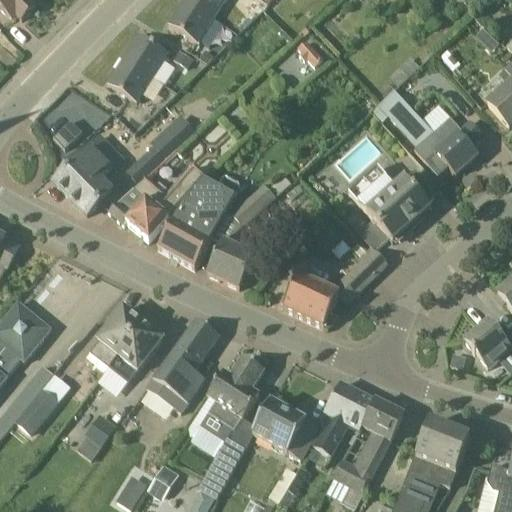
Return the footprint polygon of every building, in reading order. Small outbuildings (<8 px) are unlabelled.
[(0,0),(0,12),(12,24),(16,20),(21,25),(35,11),(30,5),(34,0),(0,0)] [(229,0),(187,0),(184,5),(213,24),(229,0)] [(213,24),(184,5),(168,30),(197,49),(213,24)] [(167,58),(139,40),(123,65),(152,83),(167,58)] [(307,45),(297,54),(301,58),(299,60),(305,67),(307,64),(314,72),(323,64),(307,45)] [(205,52),(199,61),(209,67),(214,57),(205,52)] [(460,68),(447,54),(440,61),(452,75),(460,68)] [(173,65),(187,74),(193,65),(179,56),(173,65)] [(136,108),(152,83),(123,65),(107,90),(136,108)] [(511,69),(499,81),(507,91),(487,109),(509,133),(511,129),(511,69)] [(392,97),(378,110),(372,116),(381,126),(388,120),(409,143),(418,152),(414,156),(437,181),(447,172),(455,181),(477,162),(470,154),(483,142),(469,127),(459,136),(443,151),(423,130),(392,97)] [(194,136),(181,122),(126,176),(138,189),(194,136)] [(109,175),(122,163),(101,140),(88,153),(53,186),(87,221),(112,197),(100,184),(109,175)] [(159,187),(156,190),(148,182),(107,218),(124,232),(126,229),(149,248),(172,221),(193,197),(195,196),(202,185),(206,179),(194,170),(167,200),(165,198),(166,193),(159,187)] [(426,208),(436,200),(415,177),(406,185),(405,184),(395,193),(385,181),(377,173),(349,197),(357,205),(392,248),(431,214),(426,208)] [(291,189),(284,181),(268,194),(276,202),(291,189)] [(193,197),(172,221),(175,223),(158,254),(194,274),(212,243),(240,194),(240,193),(239,191),(238,190),(237,189),(227,183),(225,183),(223,184),(222,185),(217,194),(202,185),(195,196),(193,197)] [(274,203),(263,191),(231,220),(243,232),(274,203)] [(353,216),(345,224),(358,238),(366,230),(353,216)] [(282,232),(267,226),(260,242),(243,234),(226,249),(223,246),(206,280),(239,294),(255,262),(266,267),(282,232)] [(17,253),(3,245),(4,243),(0,241),(0,283),(6,272),(7,272),(17,253)] [(387,270),(370,253),(358,263),(362,267),(332,296),(298,280),(282,314),(324,334),(339,301),(347,309),(387,270)] [(511,287),(497,300),(511,317),(511,287)] [(21,365),(24,368),(51,335),(18,308),(0,329),(0,391),(6,384),(5,384),(21,365)] [(143,329),(139,326),(141,324),(130,315),(128,317),(123,314),(98,346),(99,347),(90,358),(109,373),(143,329)] [(194,377),(219,342),(196,325),(146,394),(180,419),(204,385),(194,377)] [(488,328),(465,348),(487,374),(502,361),(511,373),(511,339),(504,346),(488,328)] [(143,329),(109,373),(128,387),(136,376),(137,377),(163,345),(158,341),(160,339),(149,330),(147,332),(143,329)] [(466,363),(453,359),(450,371),(462,375),(466,363)] [(258,401),(251,396),(263,376),(243,363),(231,383),(223,378),(207,402),(215,407),(199,431),(224,447),(232,435),(234,436),(241,424),(243,425),(258,401)] [(361,433),(372,413),(375,407),(340,390),(319,427),(322,436),(313,452),(331,462),(350,427),(361,433)] [(59,408),(42,394),(14,428),(30,441),(59,408)] [(403,421),(375,407),(372,413),(361,433),(372,440),(356,471),(343,465),(333,485),(363,500),(372,482),(389,448),(391,449),(393,445),(392,444),(403,421)] [(319,435),(315,433),(317,430),(307,425),(306,428),(270,408),(256,432),(257,433),(253,440),(301,467),(319,435)] [(86,441),(87,442),(101,452),(115,431),(101,421),(86,441)] [(470,443),(429,427),(395,511),(429,511),(438,490),(449,494),(470,443)] [(220,454),(215,462),(197,494),(216,505),(239,465),(220,454)] [(494,511),(511,511),(511,465),(509,475),(491,471),(487,488),(492,496),(498,498),(494,511)] [(178,480),(163,471),(147,496),(162,506),(178,480)] [(279,506),(298,477),(288,471),(270,500),(279,506)] [(173,492),(186,502),(198,486),(185,476),(173,492)] [(133,511),(139,504),(124,494),(116,507),(124,511),(133,511)] [(210,511),(215,505),(200,496),(191,511),(210,511)]
